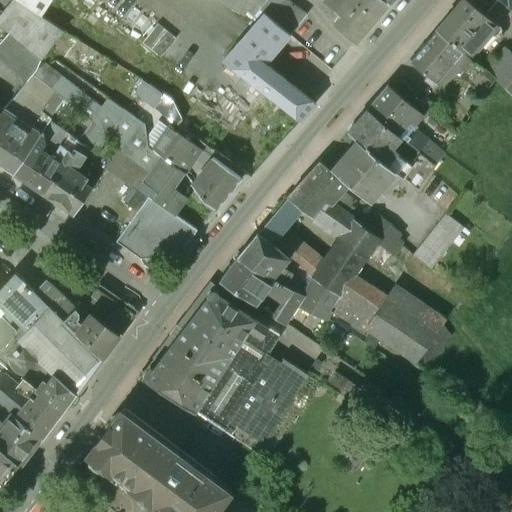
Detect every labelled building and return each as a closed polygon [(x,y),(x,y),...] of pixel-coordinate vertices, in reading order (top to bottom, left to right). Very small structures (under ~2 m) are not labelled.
[(62,0),(51,0),(41,15),(61,28),(75,9),(62,0)] [(267,0),(266,0),(215,0),(243,15),(247,10),(258,20),(263,13),(264,13),(259,9),(267,0)] [(307,14),(287,0),(266,0),(267,0),(259,9),(264,13),(263,13),(290,35),(307,14)] [(390,2),(387,0),(333,0),(330,5),(342,15),(334,23),(356,42),(390,2)] [(468,0),(460,0),(437,28),(470,57),(480,44),(485,48),(497,35),(492,31),(497,24),(468,0)] [(42,34),(15,10),(8,18),(17,26),(11,33),(29,49),(42,34)] [(258,20),(247,10),(243,15),(238,20),(249,29),(258,20)] [(249,29),(238,42),(265,64),(290,35),(263,13),(258,20),(249,29)] [(176,38),(157,24),(142,42),(160,57),(176,38)] [(437,28),(410,60),(436,82),(454,60),(463,68),(462,70),(475,81),(480,75),(485,69),(484,68),(470,57),(437,28)] [(255,83),(224,60),(231,52),(231,51),(205,33),(194,47),(210,61),(196,83),(246,118),(252,111),(251,111),(266,93),(254,84),(255,83)] [(265,64),(238,42),(231,51),(231,52),(224,60),(255,83),(254,84),(266,93),(280,104),(300,121),(315,104),(300,92),(301,92),(294,87),(265,64)] [(511,54),(504,48),(484,68),(485,69),(496,79),(511,59),(511,54)] [(511,59),(496,79),(504,86),(511,77),(511,59)] [(496,79),(485,69),(480,75),(491,85),(496,79)] [(192,89),(165,71),(153,89),(161,94),(169,99),(179,118),(190,104),(185,99),(192,89)] [(422,115),(388,85),(375,100),(374,100),(367,109),(397,133),(405,123),(410,121),(414,124),(422,115)] [(280,104),(266,93),(251,111),(252,111),(264,122),(254,134),(274,150),(300,121),(280,104)] [(169,99),(161,94),(154,105),(177,120),(179,118),(169,99)] [(265,161),(190,104),(179,118),(177,120),(175,124),(250,178),(265,161)] [(33,128),(4,108),(0,113),(0,162),(16,174),(43,132),(45,130),(36,124),(33,128)] [(397,133),(367,109),(347,131),(357,139),(391,168),(395,162),(392,159),(398,153),(392,148),(401,137),(397,133)] [(431,145),(415,131),(407,141),(419,152),(436,166),(440,161),(433,155),(435,152),(429,147),(431,145)] [(43,132),(16,174),(46,194),(78,145),(79,142),(70,136),(56,157),(49,157),(42,152),(46,146),(43,132)] [(391,168),(357,139),(332,168),(347,181),(369,200),(394,170),(391,168)] [(78,145),(46,194),(74,214),(91,189),(82,183),(83,181),(72,173),(87,151),(78,145)] [(419,152),(402,177),(418,190),(436,166),(419,152)] [(184,173),(163,158),(144,186),(165,201),(161,207),(177,217),(189,199),(173,189),(184,173)] [(213,158),(194,186),(203,198),(217,208),(241,178),(213,158)] [(319,161),(287,197),(287,198),(301,207),(312,215),(323,200),(330,205),(339,192),(347,181),(319,161)] [(138,211),(116,243),(142,260),(181,253),(197,231),(177,217),(161,207),(165,201),(144,186),(143,186),(130,206),(138,211)] [(340,238),(313,279),(341,294),(355,273),(366,256),(391,226),(382,219),(377,226),(373,222),(367,229),(345,215),(353,202),(339,192),(330,205),(323,200),(312,215),(337,232),(340,238)] [(287,198),(257,234),(271,244),(301,207),(287,198)] [(445,214),(414,255),(431,269),(463,228),(445,214)] [(271,244),(257,234),(237,257),(304,295),(309,285),(282,267),(288,258),(271,244)] [(304,295),(237,257),(220,280),(255,303),(257,300),(253,297),(259,287),(284,304),(275,317),(285,323),(297,305),(304,295)] [(62,280),(36,263),(20,279),(42,300),(54,288),(55,289),(62,280)] [(436,332),(355,273),(341,294),(331,309),(364,332),(367,328),(414,362),(436,332)] [(16,275),(0,292),(0,372),(0,373),(17,385),(21,379),(34,389),(38,382),(67,404),(102,357),(74,332),(73,330),(42,300),(20,279),(16,275)] [(341,294),(313,279),(309,285),(304,295),(297,305),(325,318),(331,309),(341,294)] [(117,301),(96,287),(89,298),(101,307),(94,316),(119,334),(127,323),(117,301)] [(119,334),(94,316),(101,307),(89,298),(77,313),(55,289),(54,288),(42,300),(73,330),(74,332),(102,357),(119,334)] [(280,334),(212,290),(209,294),(145,378),(195,410),(195,411),(225,430),(222,434),(232,440),(238,431),(263,446),(308,375),(283,358),(282,360),(268,352),(280,334)] [(364,394),(316,359),(308,371),(356,405),(364,394)] [(17,385),(0,373),(0,401),(12,412),(15,414),(30,395),(17,385)] [(34,389),(21,379),(17,385),(30,395),(15,414),(42,437),(67,404),(38,382),(34,389)] [(476,404),(465,422),(474,428),(485,409),(476,404)] [(221,480),(123,408),(88,455),(153,503),(146,511),(218,511),(217,511),(233,489),(221,480)] [(12,412),(2,424),(0,422),(0,442),(18,462),(30,454),(42,437),(15,414),(12,412)] [(244,451),(221,480),(233,489),(240,495),(262,465),(244,451)] [(0,454),(0,486),(14,468),(0,454)]
